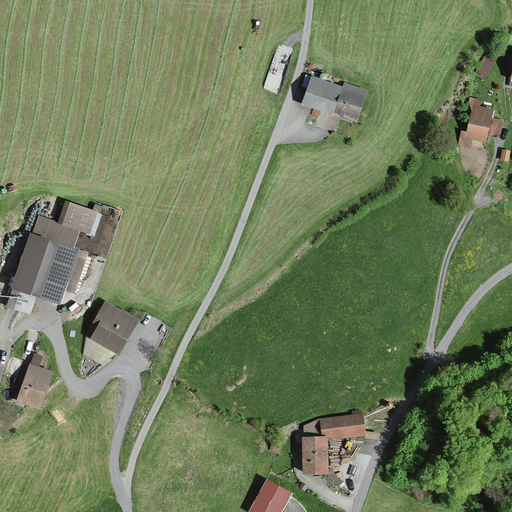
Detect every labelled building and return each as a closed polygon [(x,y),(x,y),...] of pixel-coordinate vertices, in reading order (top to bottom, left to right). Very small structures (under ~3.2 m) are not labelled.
[(486,55),(479,72),(490,76),(496,60),(486,55)] [(342,91),(313,80),(303,106),(358,126),(370,94),(344,85),(342,91)] [(482,103),(470,100),(458,149),(469,152),(471,142),(486,146),(494,114),(480,111),(482,103)] [(504,133),(505,118),(495,117),(493,132),(504,133)] [(98,215),(65,206),(59,226),(92,235),(98,215)] [(91,256),(34,237),(9,311),(29,318),(43,279),(59,285),(57,290),(77,297),(91,256)] [(140,324),(110,307),(91,341),(121,358),(140,324)] [(50,375),(25,369),(15,406),(41,412),(50,375)] [(363,415),(320,421),(323,438),(329,438),(329,442),(366,437),(363,415)] [(323,438),(304,438),(304,476),(329,476),(329,442),(329,438),(323,438)] [(273,448),(281,449),(282,441),(274,440),(273,448)] [(281,511),(291,495),(267,481),(250,511),(281,511)]
